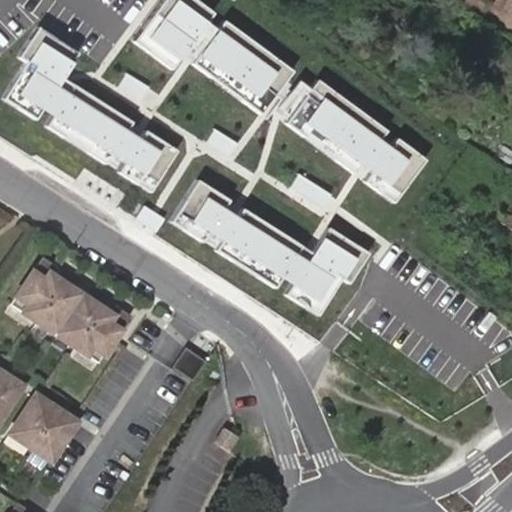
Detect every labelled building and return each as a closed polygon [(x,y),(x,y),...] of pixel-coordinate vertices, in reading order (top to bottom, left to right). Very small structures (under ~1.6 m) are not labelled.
[(301,70),(212,0),(176,0),(147,37),(188,70),(204,50),(274,105),(301,70)] [(50,38),(10,99),(154,194),(179,156),(71,84),(86,62),(50,38)] [(431,161),(326,84),(296,125),(402,202),(431,161)] [(314,251),(206,183),(180,225),(326,317),(366,253),(328,229),(314,251)] [(34,316),(60,276),(52,271),(57,263),(41,253),(10,300),(34,316)] [(75,286),(60,276),(34,316),(54,329),(78,292),(73,288),(75,286)] [(84,295),(78,292),(54,329),(75,342),(100,303),(85,293),(84,295)] [(109,308),(100,303),(75,342),(99,358),(130,310),(114,300),(109,308)] [(191,379),(206,356),(185,342),(170,365),(191,379)] [(16,377),(1,367),(0,368),(0,415),(20,384),(14,380),(16,377)] [(30,443),(56,404),(41,394),(40,397),(34,392),(9,430),(30,443)] [(71,413),(56,404),(30,443),(51,457),(76,420),(69,416),(71,413)] [(228,444),(237,430),(225,423),(216,436),(228,444)] [(32,511),(34,509),(18,499),(9,511),(32,511)]
